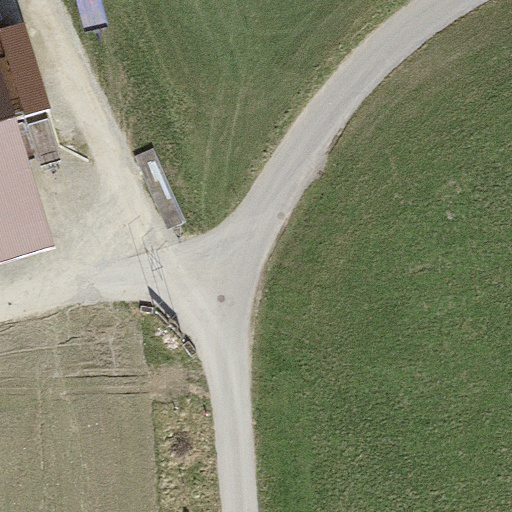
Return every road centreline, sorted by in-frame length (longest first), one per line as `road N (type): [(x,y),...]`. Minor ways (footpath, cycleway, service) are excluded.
road 1 (track): [(240,511),(221,300),(276,195),(357,76),(457,0)]
road 2 (track): [(41,0),(159,257),(221,300)]
road 3 (track): [(159,257),(0,304)]
